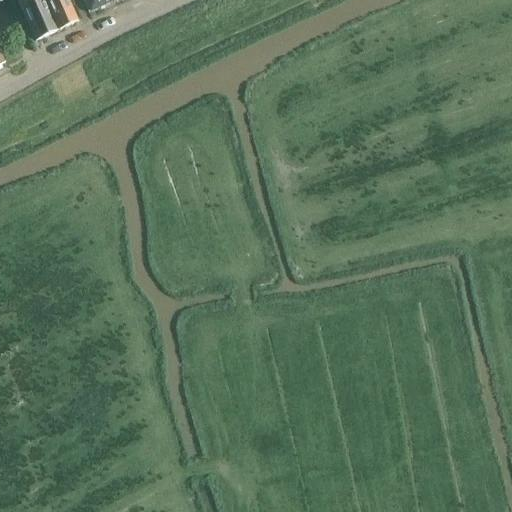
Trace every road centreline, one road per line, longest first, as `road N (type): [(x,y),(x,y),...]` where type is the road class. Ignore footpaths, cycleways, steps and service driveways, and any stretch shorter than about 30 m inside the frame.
road 1 (residential): [(0,96),(187,0)]
road 2 (track): [(125,511),(209,470),(245,479),(282,511)]
